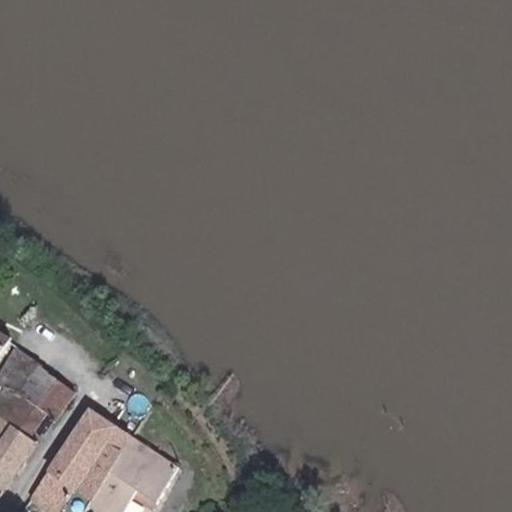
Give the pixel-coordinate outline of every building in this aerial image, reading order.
[(0,358),(10,341),(0,333),(0,358)] [(54,417),(70,392),(43,373),(45,366),(20,350),(0,386),(0,417),(10,423),(25,399),(54,417)] [(10,423),(40,439),(54,417),(25,399),(10,423)] [(93,511),(97,505),(133,437),(89,412),(51,470),(61,476),(47,505),(59,511),(93,511)] [(0,487),(7,491),(40,439),(10,423),(0,417),(0,487)] [(161,511),(186,468),(133,437),(97,505),(108,511),(161,511)] [(33,497),(47,505),(61,476),(51,470),(33,497)]
